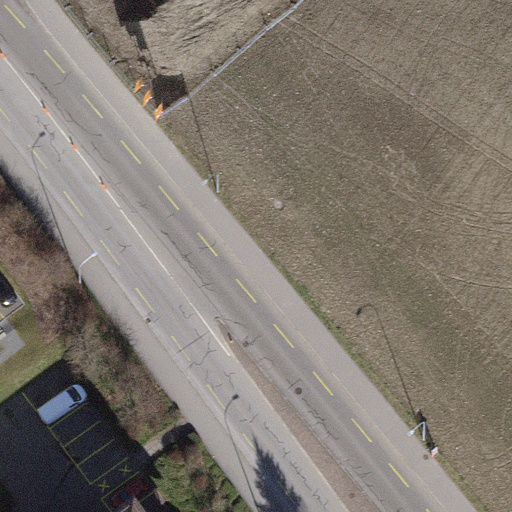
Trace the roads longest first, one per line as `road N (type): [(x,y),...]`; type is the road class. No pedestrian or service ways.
road 1 (secondary): [(401,511),(252,327),(145,239)]
road 2 (secondary): [(145,239),(217,364),(325,511)]
road 3 (secondary): [(145,239),(0,50)]
